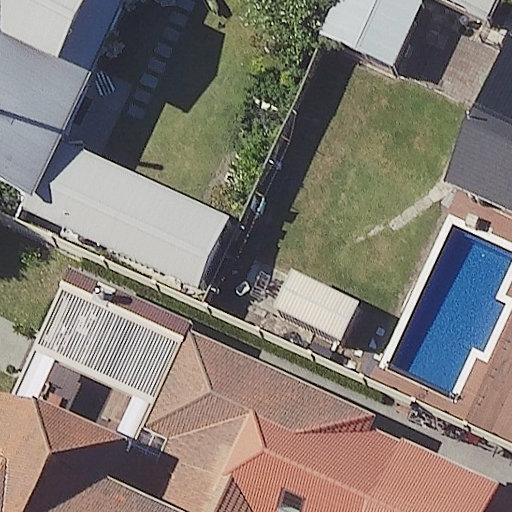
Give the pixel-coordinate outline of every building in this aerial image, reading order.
[(154,0),(0,0),(0,209),(214,306),(246,236),(81,162),(154,0)] [(348,0),(280,0),(335,27),(348,0)] [(511,0),(425,0),(511,38),(511,0)] [(511,60),(432,25),(374,156),(511,217),(511,60)] [(511,511),(511,503),(487,493),(59,302),(0,433),(0,511),(511,511)]
